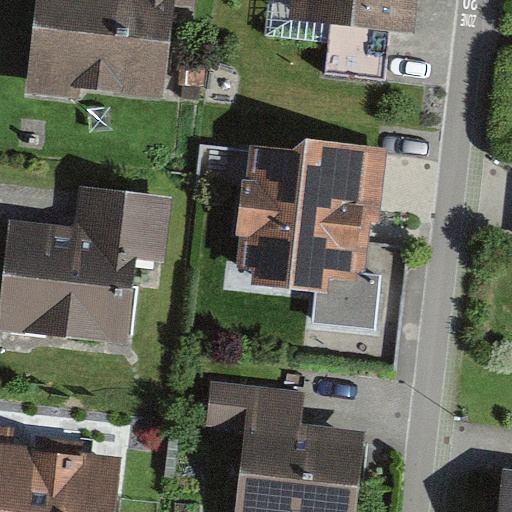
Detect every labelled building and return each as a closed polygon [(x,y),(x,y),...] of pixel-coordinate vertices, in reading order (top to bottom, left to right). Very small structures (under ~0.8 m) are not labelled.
[(45,0),(35,98),(174,113),(183,31),(200,33),(203,0),(45,0)] [(426,0),(278,0),(275,28),(421,45),(426,0)] [(380,167),(257,154),(244,278),(304,304),(325,302),(322,335),(377,341),(382,292),(367,290),(380,167)] [(86,236),(15,229),(4,343),(140,357),(146,291),(168,293),(176,207),(90,198),(86,236)] [(308,398),(214,388),(207,451),(246,455),(240,511),(366,511),(374,445),(304,438),(308,398)] [(21,433),(0,430),(0,505),(0,507),(0,511),(130,511),(135,466),(19,455),(21,433)]
